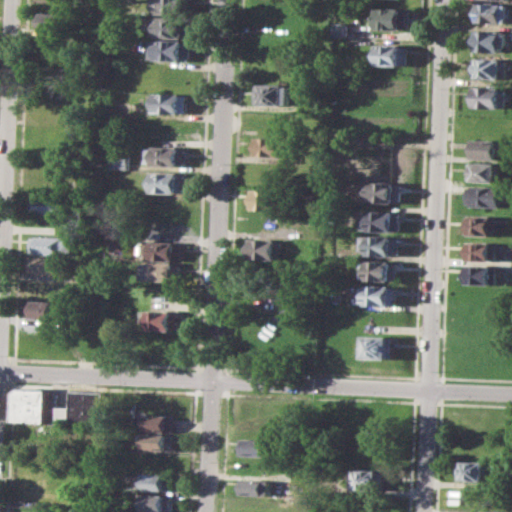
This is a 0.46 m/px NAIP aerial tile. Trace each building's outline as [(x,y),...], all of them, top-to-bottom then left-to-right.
[(158,0),(194,0),(194,16),(158,14),(158,0)] [(476,2),(511,3),(511,22),(475,21),(476,2)] [(380,7),(413,9),(413,28),(379,26),(380,7)] [(41,12),(76,13),(75,33),(41,32),(41,12)] [(148,17),(194,20),(193,38),(155,36),(155,30),(147,30),(148,17)] [(335,22),(350,22),(350,38),(335,38),(335,22)] [(475,31),(511,32),(511,47),(505,47),(505,52),(479,52),(479,47),(475,47),(475,31)] [(156,40),(192,41),(191,60),(156,58),(156,40)] [(376,43),(410,45),(409,65),(381,64),(381,59),(375,59),(376,43)] [(474,59),(510,60),(509,78),(474,77),(474,59)] [(257,84),(292,84),(292,104),(257,103),(257,84)] [(473,86),(508,87),(508,107),(473,106),(473,86)] [(156,92),(190,94),(189,113),(155,112),(156,92)] [(473,116),(505,117),(504,135),(472,134),(473,116)] [(256,137),(290,138),(290,156),(256,155),(256,137)] [(471,139),(508,140),(507,155),(501,155),(501,159),(471,158),(471,139)] [(148,147),(187,148),(187,166),(148,165),(148,147)] [(114,150),(132,150),(131,169),(114,168),(114,150)] [(471,162),(504,163),(504,181),(470,181),(471,162)] [(154,172),(188,174),(187,193),(157,192),(158,186),(153,186),(154,172)] [(369,182),(405,183),(404,202),(368,201),(369,182)] [(470,186),(505,187),(505,205),(469,204),(470,186)] [(253,188),(293,190),(292,210),(253,208),(253,188)] [(33,195),(74,197),(73,214),(33,213),(33,195)] [(368,210),(405,212),(404,231),(367,230),(368,210)] [(468,216),(499,217),(499,235),(467,234),(468,216)] [(367,235),(403,237),(402,255),(366,254),(367,235)] [(31,236),(75,238),(74,254),(30,252),(31,236)] [(251,238),(285,240),(284,260),(250,258),(251,238)] [(150,239),(185,241),(184,260),(149,258),(150,239)] [(467,242),(498,242),(498,261),(467,261),(467,242)] [(30,255),(75,257),(75,275),(29,273),(30,255)] [(367,260),(401,262),(400,280),(366,279),(367,260)] [(147,262),(184,264),(183,281),(147,280),(147,262)] [(467,264),(500,266),(499,284),(466,283),(467,264)] [(366,284),(402,286),(401,305),(365,304),(366,284)] [(281,292),(307,293),(307,312),(280,311),(281,292)] [(29,299),(56,301),(55,318),(28,317),(29,299)] [(143,310),(182,312),(181,331),(153,330),(154,322),(142,321),(143,310)] [(366,335),(399,336),(398,358),(365,357),(366,335)] [(14,421),(15,391),(21,386),(49,388),(47,422),(14,421)] [(59,406),(72,406),(73,390),(105,391),(103,425),(58,423),(59,406)] [(150,415),(176,415),(176,431),(149,430),(150,415)] [(146,433),(177,434),(176,450),(148,449),(148,443),(145,443),(146,433)] [(242,438),(275,439),(274,455),(242,453),(242,438)] [(458,462),(489,463),(488,481),(457,480),(458,462)] [(352,469),(385,471),(384,490),(351,488),(352,469)] [(145,473),(175,474),(174,491),(144,489),(145,473)] [(242,478),(273,480),(272,495),(242,493),(242,478)] [(144,494),(174,496),(173,511),(143,510),(144,494)]
